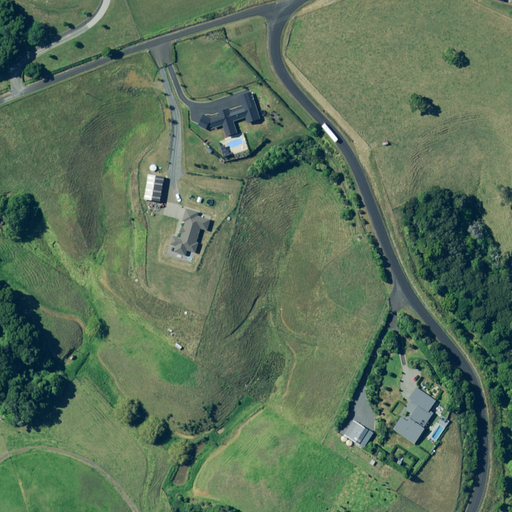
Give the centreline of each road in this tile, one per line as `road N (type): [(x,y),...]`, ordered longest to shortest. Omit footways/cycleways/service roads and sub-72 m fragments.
road 1 (unclassified): [(288,17),(279,42),(286,73),(355,158),(414,306),(481,393),(485,474),(474,511)]
road 2 (unclassified): [(288,17),(236,17),(0,103)]
